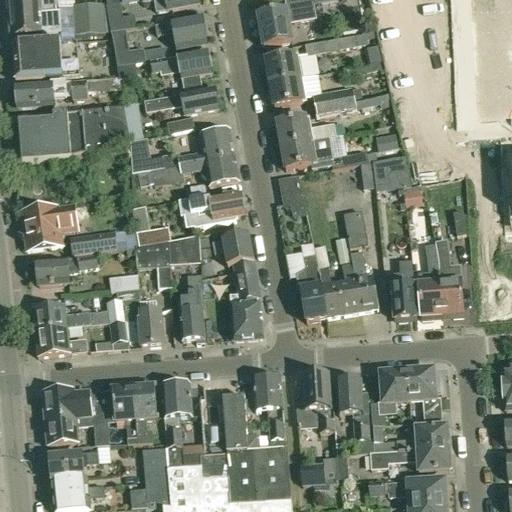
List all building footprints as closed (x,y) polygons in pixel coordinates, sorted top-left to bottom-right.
[(104,6),(59,9),(58,0),(9,0),(13,42),(62,38),(62,44),(106,40),(104,6)] [(200,0),(142,0),(143,6),(167,2),(169,13),(200,8),(199,4),(201,1),(200,0)] [(259,19),(264,51),(293,46),(290,27),(317,22),(314,8),(312,0),(295,0),(289,1),(291,13),(259,19)] [(511,0),(479,0),(480,14),(511,12),(511,0)] [(112,36),(127,33),(138,32),(135,18),(122,20),(120,6),(107,9),(112,36)] [(511,12),(480,14),(481,34),(511,32),(511,12)] [(178,53),(207,48),(202,21),(156,29),(158,39),(166,38),(169,33),(175,36),(178,53)] [(511,32),(481,34),(482,55),(511,53),(511,32)] [(127,33),(112,36),(118,72),(135,69),(146,67),(144,52),(130,54),(127,33)] [(271,86),(303,81),(315,79),(311,60),(367,49),(365,38),(305,48),(307,60),(299,62),(298,57),(266,63),(271,86)] [(77,46),(14,51),(16,85),(80,81),(77,46)] [(182,82),(212,77),(208,52),(150,62),(153,77),(160,75),(161,79),(181,76),(182,82)] [(511,53),(482,55),(483,77),(511,75),(511,53)] [(349,81),(386,75),(384,66),(369,69),(347,73),(349,81)] [(135,69),(118,72),(120,81),(120,84),(137,81),(135,69)] [(511,75),(483,77),(484,98),(511,97),(511,75)] [(120,81),(111,82),(112,94),(122,93),(120,84),(120,81)] [(271,86),(275,110),(307,105),(303,81),(271,86)] [(94,84),(17,90),(18,113),(54,110),(53,101),(72,99),(73,104),(88,102),(88,96),(95,96),(94,84)] [(321,110),(360,103),(357,91),(319,98),(321,110)] [(185,119),(219,113),(215,92),(145,105),(147,116),(184,110),(185,119)] [(323,122),(394,109),(391,97),(360,103),(321,110),(323,122)] [(511,97),(484,98),(485,121),(511,119),(511,97)] [(129,147),(139,145),(133,108),(123,110),(129,147)] [(71,158),(129,147),(123,110),(111,111),(54,119),(55,124),(19,127),(22,166),(72,162),(71,158)] [(336,128),(312,132),(310,120),(278,126),(282,150),(330,141),(338,139),(336,128)] [(167,126),(169,138),(194,133),(191,121),(167,126)] [(164,173),(235,160),(231,135),(200,140),(204,157),(179,162),(178,158),(162,161),(163,164),(164,173)] [(395,139),(376,143),(378,157),(397,154),(395,139)] [(331,171),(329,164),(331,164),(334,163),(330,141),(282,150),(286,174),(310,169),(311,174),(331,171)] [(139,145),(129,147),(132,178),(137,177),(148,176),(151,175),(152,175),(147,143),(139,145)] [(374,157),(367,158),(368,167),(376,165),(374,157)] [(334,163),(331,164),(333,173),(360,169),(368,167),(366,158),(334,163)] [(154,191),(183,186),(182,179),(207,174),(210,191),(240,186),(235,160),(164,173),(152,175),(151,175),(154,191)] [(376,165),(374,166),(376,192),(389,190),(388,179),(406,176),(403,161),(376,165)] [(373,167),(360,169),(364,196),(376,195),(373,167)] [(148,176),(137,177),(138,181),(140,191),(150,190),(148,176)] [(299,180),(280,183),(284,209),(292,208),(294,220),(307,218),(299,180)] [(186,193),(187,203),(207,200),(205,190),(186,193)] [(416,191),(404,193),(407,213),(422,211),(419,191),(416,191)] [(246,218),(242,197),(212,203),(211,199),(207,200),(187,203),(180,204),(183,219),(192,217),(195,232),(237,224),(236,220),(246,218)] [(27,255),(63,250),(61,237),(77,234),(73,210),(57,212),(57,211),(21,217),(27,255)] [(360,216),(343,220),(347,242),(350,255),(367,252),(360,216)] [(169,246),(171,245),(168,231),(137,237),(137,238),(138,250),(138,251),(169,246)] [(71,246),(73,260),(138,250),(137,238),(125,240),(125,237),(71,246)] [(236,283),(257,279),(249,239),(223,244),(224,245),(213,246),(215,259),(226,258),(228,270),(234,269),(236,283)] [(169,246),(171,272),(202,271),(200,240),(171,245),(169,246)] [(350,255),(347,242),(335,244),(340,267),(352,265),(350,255)] [(439,263),(443,320),(464,319),(461,270),(450,270),(450,261),(447,245),(436,247),(437,249),(439,263)] [(172,295),(171,272),(169,246),(138,251),(136,252),(137,276),(157,274),(158,296),(172,295)] [(429,277),(420,277),(423,322),(443,320),(439,263),(437,249),(425,250),(429,277)] [(379,314),(373,281),(367,282),(363,257),(352,259),(353,267),(342,269),(345,285),(332,288),(329,271),(319,273),(328,323),(379,314)] [(37,267),(39,290),(70,287),(69,276),(98,271),(96,259),(67,264),(37,267)] [(307,327),(328,323),(319,273),(316,259),(304,262),(306,272),(296,279),(298,293),(301,293),(307,327)] [(393,280),(396,324),(417,322),(414,267),(403,268),(403,279),(393,280)] [(111,296),(117,296),(140,293),(139,278),(109,282),(111,296)] [(183,345),(197,344),(197,348),(206,347),(204,315),(205,315),(203,279),(189,280),(191,304),(182,305),(183,315),(181,315),(183,345)] [(239,297),(230,298),(234,345),(261,343),(264,340),(261,303),(257,279),(236,283),(239,297)] [(141,324),(141,319),(140,293),(117,296),(118,307),(130,305),(133,325),(141,324)] [(123,307),(108,309),(109,315),(111,327),(111,328),(125,326),(126,326),(123,307)] [(36,337),(67,333),(111,327),(109,315),(67,321),(65,309),(33,313),(36,337)] [(129,346),(141,344),(142,352),(164,351),(161,317),(141,319),(141,324),(133,325),(126,326),(125,326),(130,353),(129,346)] [(111,328),(110,329),(114,354),(130,353),(125,326),(111,328)] [(39,361),(87,356),(86,345),(69,346),(67,333),(36,337),(39,361)] [(434,375),(407,376),(409,406),(424,405),(425,415),(442,414),(441,399),(436,399),(434,375)] [(396,407),(409,406),(407,376),(382,378),(383,403),(378,403),(380,418),(397,417),(396,407)] [(304,430),(320,430),(320,437),(335,436),(334,412),(329,412),(328,379),(304,380),(305,410),(298,410),(298,425),(303,425),(304,430)] [(287,443),(286,443),(281,382),(254,384),(257,416),(269,415),(272,453),(288,452),(287,443)] [(368,399),(362,400),(361,385),(338,386),(340,419),(354,418),(357,459),(370,458),(372,458),(371,444),(368,399)] [(189,389),(163,391),(164,422),(166,452),(167,463),(168,473),(201,471),(200,460),(184,461),(184,451),(182,421),(192,421),(189,389)] [(158,424),(155,391),(134,393),(138,449),(153,448),(152,435),(148,435),(147,424),(158,424)] [(128,449),(138,449),(134,393),(113,394),(116,426),(126,426),(128,449)] [(97,428),(108,427),(106,395),(90,397),(90,396),(74,397),(74,394),(43,397),(46,426),(96,420),(97,428)] [(288,452),(272,453),(248,455),(247,438),(248,437),(245,400),(223,402),(227,464),(230,497),(231,508),(292,504),(288,452)] [(168,473),(168,480),(171,501),(230,497),(227,464),(226,464),(221,402),(201,404),(205,450),(206,460),(200,460),(201,471),(168,473)] [(110,449),(108,427),(97,428),(96,420),(46,426),(48,450),(78,447),(77,431),(94,430),(96,450),(110,449)] [(417,445),(397,446),(385,447),(384,429),(372,430),(373,444),(371,444),(372,458),(398,456),(398,457),(448,453),(446,431),(416,434),(417,445)] [(168,473),(167,463),(166,452),(143,454),(144,465),(145,482),(168,480),(168,473)] [(419,478),(450,475),(448,453),(398,457),(398,456),(372,458),(370,458),(372,475),(389,473),(388,469),(418,466),(419,478)] [(50,461),(52,485),(85,481),(84,469),(99,467),(98,455),(50,461)] [(347,460),(337,461),(338,488),(349,487),(347,460)] [(304,490),(314,489),(324,489),(322,471),(302,472),(304,490)] [(171,505),(171,501),(168,480),(145,482),(148,507),(171,505)] [(52,485),(54,511),(90,511),(89,502),(105,501),(104,489),(86,491),(85,481),(52,485)] [(385,486),(371,486),(372,502),(386,501),(386,499),(389,498),(389,503),(409,502),(410,511),(446,509),(446,507),(448,505),(448,499),(445,496),(445,485),(385,489),(385,486)] [(324,489),(314,489),(314,501),(334,500),(334,488),(324,489)] [(292,511),(292,504),(231,508),(230,497),(171,501),(171,505),(172,511),(163,511),(162,511),(292,511)]
